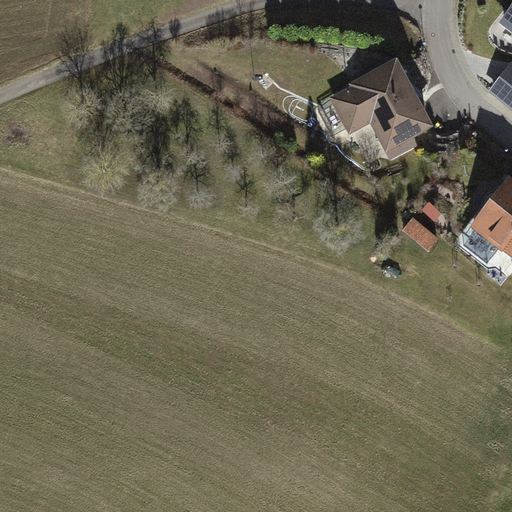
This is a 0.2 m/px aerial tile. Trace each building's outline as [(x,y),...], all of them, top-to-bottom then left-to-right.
[(511,8),(502,22),(511,28),(511,8)] [(355,88),(331,100),(348,135),(375,121),(389,149),(430,129),(395,59),(351,80),(355,88)] [(511,68),(495,93),(511,105),(511,68)] [(511,189),(506,184),(469,227),(511,262),(511,189)] [(434,253),(443,240),(417,220),(407,234),(434,253)]
